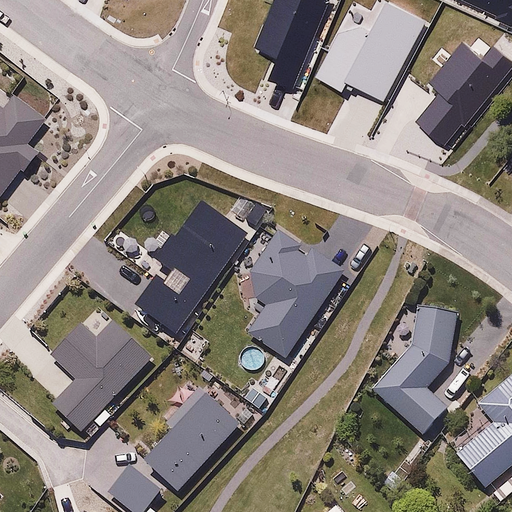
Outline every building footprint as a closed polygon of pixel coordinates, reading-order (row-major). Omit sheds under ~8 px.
[(276,0),(255,49),(279,60),(272,75),(296,86),(334,0),(276,0)] [(511,0),(467,0),(511,20),(511,0)] [(338,35),(318,80),(342,91),(346,86),(383,103),(426,24),(384,4),(369,32),(361,28),(338,35)] [(440,98),(418,122),(443,142),(511,64),(494,49),(480,60),(464,42),(426,83),(440,98)] [(0,107),(0,182),(46,120),(18,96),(5,111),(0,107)] [(208,207),(127,313),(169,343),(247,238),(208,207)] [(348,272),(281,224),(241,280),(271,307),(254,334),(290,360),(348,272)] [(459,309),(419,305),(413,344),(374,391),(428,438),(450,413),(430,395),(448,370),(459,309)] [(74,378),(45,402),(75,430),(149,355),(111,317),(93,335),(79,322),(50,353),(74,378)] [(466,429),(477,441),(457,459),(488,493),(511,471),(511,372),(479,402),(486,411),(466,429)] [(198,395),(139,462),(177,491),(234,423),(198,395)] [(127,473),(107,497),(125,511),(143,511),(157,495),(127,473)] [(347,511),(338,501),(324,511),(347,511)]
